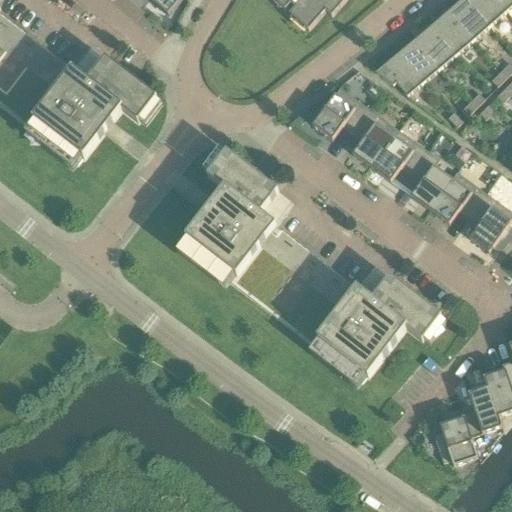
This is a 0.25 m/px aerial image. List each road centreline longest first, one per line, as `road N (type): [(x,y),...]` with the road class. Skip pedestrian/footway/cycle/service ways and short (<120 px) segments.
road 1 (residential): [(85,275),(410,511)]
road 2 (residential): [(248,120),(507,314)]
road 3 (residential): [(85,275),(206,115)]
road 4 (residential): [(248,120),(270,112),(407,0)]
road 5 (residential): [(385,457),(507,314)]
road 6 (residential): [(92,0),(191,72)]
